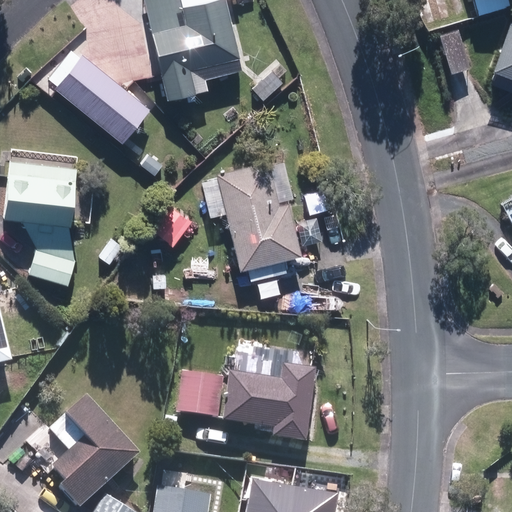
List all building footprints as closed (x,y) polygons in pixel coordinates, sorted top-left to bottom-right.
[(150,22),(158,87),(198,82),(195,58),(239,53),(233,4),(255,1),(255,0),(193,0),(195,17),(150,22)] [(482,0),(482,10),(511,6),(511,0),(482,0)] [(511,20),(493,62),(511,70),(511,20)] [(454,30),(433,35),(444,75),(465,69),(454,30)] [(81,47),(58,78),(122,128),(146,97),(81,47)] [(286,74),(277,64),(248,90),(258,102),(280,83),(278,81),(286,74)] [(292,239),(266,154),(216,169),(242,254),(292,239)] [(30,214),(38,241),(33,266),(68,268),(70,249),(68,249),(58,215),(72,215),(74,157),(8,155),(6,213),(30,214)] [(275,352),(256,352),(258,338),(239,336),(239,339),(231,373),(227,373),(225,418),(273,420),(272,434),(308,435),(311,363),(290,362),(291,348),(275,346),(275,352)] [(221,371),(183,368),(180,409),(217,412),(221,371)] [(82,500),(139,446),(85,391),(65,410),(97,444),(61,479),(82,500)] [(157,485),(152,511),(206,511),(210,492),(157,485)] [(139,511),(107,493),(95,511),(139,511)]
